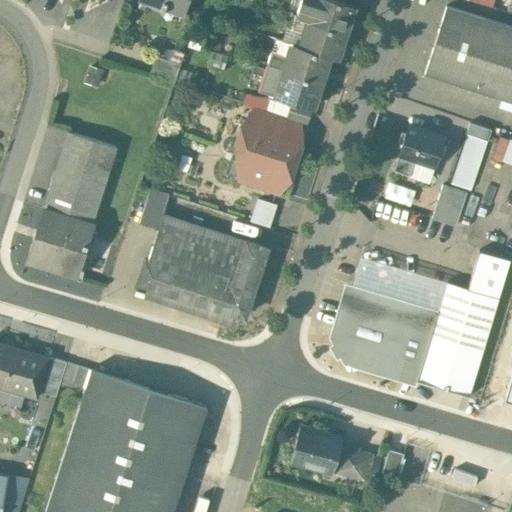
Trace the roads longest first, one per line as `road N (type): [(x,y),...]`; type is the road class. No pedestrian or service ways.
road 1 (residential): [(273,369),(397,0)]
road 2 (residential): [(273,369),(0,290)]
road 3 (residential): [(511,444),(273,369)]
road 4 (residential): [(0,211),(39,75),(30,34),(0,7)]
road 5 (residential): [(225,511),(273,369)]
